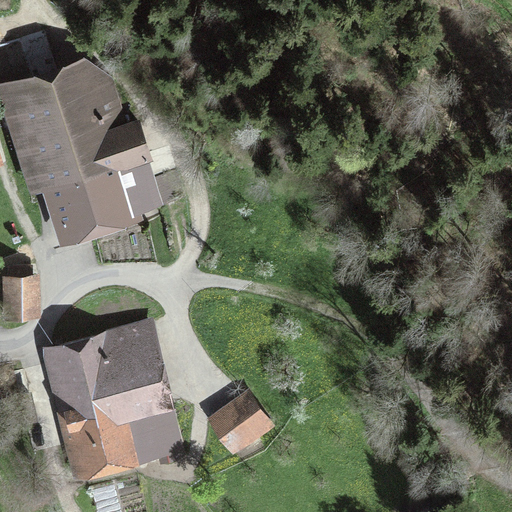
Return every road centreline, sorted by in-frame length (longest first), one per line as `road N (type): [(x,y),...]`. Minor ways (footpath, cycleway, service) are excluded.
road 1 (track): [(511,484),(469,452),(356,324),(281,293),(97,276),(76,283),(32,330),(14,337)]
road 2 (track): [(73,511),(29,359),(14,337),(0,336)]
road 3 (track): [(172,278),(185,267),(201,224),(195,165)]
